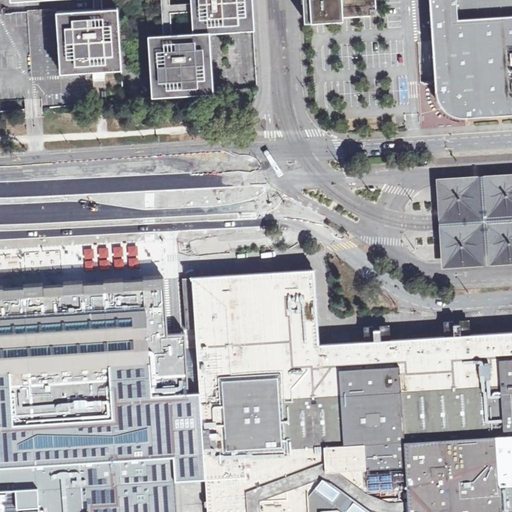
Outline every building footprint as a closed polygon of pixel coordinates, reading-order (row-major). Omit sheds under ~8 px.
[(0,0),(0,100),(33,99),(28,12),(2,14),(1,0),(0,0)] [(61,72),(122,68),(120,38),(149,36),(152,96),(173,95),(196,93),(214,92),(210,32),(254,29),(252,0),(11,0),(13,0),(93,0),(94,8),(57,10),(61,72)] [(376,0),(303,0),(305,20),(377,15),(376,0)] [(511,0),(429,0),(435,91),(440,91),(447,96),(443,103),(456,112),(460,106),(467,111),(468,115),(511,113),(511,0)] [(443,260),(444,267),(491,264),(511,262),(511,172),(486,174),(438,177),(439,189),(440,208),(441,219),(441,223),(441,227),(442,236),(443,260)] [(178,511),(177,476),(181,476),(184,476),(189,476),(192,475),(194,475),(200,475),(205,475),(207,511),(511,511),(511,330),(494,332),(408,337),(340,341),(318,343),(314,269),(277,272),(193,277),(193,278),(184,279),(185,303),(187,328),(196,327),(196,330),(197,340),(198,350),(198,355),(199,391),(194,390),(190,390),(188,368),(188,367),(186,334),(177,334),(171,334),(166,335),(166,310),(164,280),(106,283),(80,284),(72,284),(48,285),(39,285),(22,285),(3,286),(0,286),(0,511),(178,511)]
